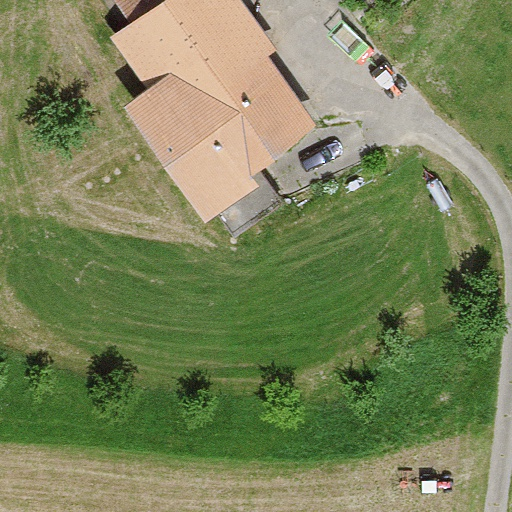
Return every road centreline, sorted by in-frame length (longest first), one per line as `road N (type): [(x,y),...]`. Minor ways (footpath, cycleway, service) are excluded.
road 1 (track): [(306,0),(469,160),(500,202),(511,252)]
road 2 (track): [(511,362),(489,511)]
